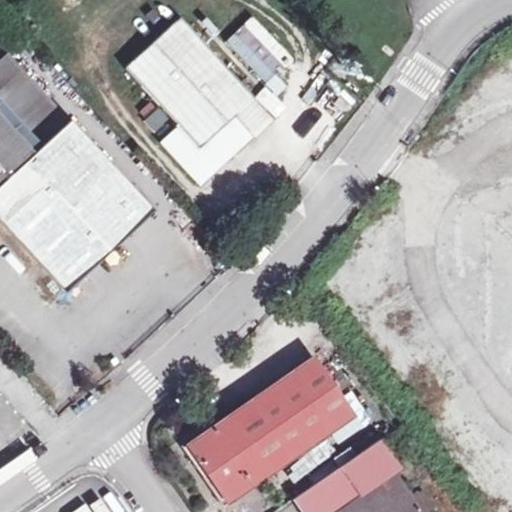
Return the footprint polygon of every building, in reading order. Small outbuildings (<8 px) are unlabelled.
[(222,41),(264,84),(292,57),(250,14),(222,41)] [(199,185),(217,169),(252,136),(234,116),(254,98),(179,17),(124,68),(178,126),(160,143),(192,177),(199,185)] [(8,53),(0,60),(0,115),(34,153),(69,121),(8,53)] [(329,131),(356,101),(324,73),(297,103),(329,131)] [(272,117),(254,98),(234,116),(252,136),(272,117)] [(157,109),(142,119),(151,132),(166,121),(157,109)] [(0,223),(53,282),(63,293),(91,268),(153,211),(71,120),(69,121),(34,153),(0,115),(0,223)] [(187,444),(227,502),(351,416),(312,358),(187,444)] [(419,511),(409,497),(392,473),(401,468),(381,438),(292,499),(300,511),(419,511)] [(409,497),(419,511),(431,511),(417,491),(409,497)]
